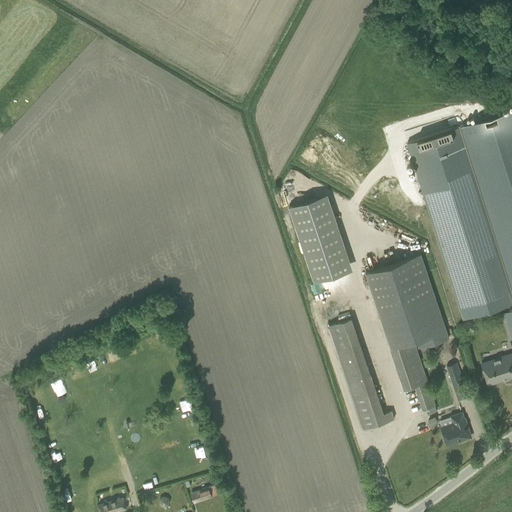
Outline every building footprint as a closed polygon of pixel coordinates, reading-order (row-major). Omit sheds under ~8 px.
[(511,109),(407,142),(437,237),(463,319),(511,303),(511,309),(503,313),(509,331),(511,330),(511,109)] [(330,191),(290,203),(313,281),(353,269),(330,191)] [(449,337),(420,253),(365,272),(391,348),(413,340),(416,340),(418,347),(449,337)] [(312,284),(313,294),(322,292),(321,283),(312,284)] [(124,352),(112,356),(116,367),(127,363),(124,352)] [(511,353),(481,363),(485,374),(488,384),(511,376),(511,353)] [(92,362),(82,366),(85,376),(96,372),(92,362)] [(446,365),(454,388),(464,385),(456,362),(446,365)] [(435,405),(427,381),(415,385),(423,409),(428,407),(435,405)] [(180,399),(182,408),(192,406),(189,397),(180,399)] [(394,418),(391,410),(383,413),(379,402),(357,410),(363,428),(394,418)] [(440,427),(446,444),(457,440),(456,440),(461,438),(461,440),(470,436),(464,418),(461,412),(451,416),(453,422),(440,427)] [(194,443),(197,454),(206,452),(203,441),(194,443)] [(207,459),(198,457),(196,466),(205,468),(207,459)] [(208,487),(191,493),(194,502),(211,496),(218,494),(215,485),(208,487)] [(99,506),(100,511),(113,511),(126,508),(124,499),(99,506)]
